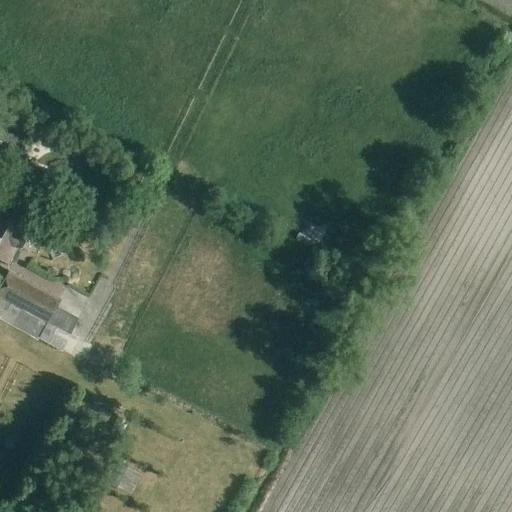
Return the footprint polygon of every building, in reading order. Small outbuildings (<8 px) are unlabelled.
[(0,129),(7,134),(11,126),(0,120),(0,129)] [(7,135),(0,130),(0,153),(11,159),(24,135),(11,128),(7,135)] [(0,171),(3,173),(10,160),(0,154),(0,171)] [(8,183),(0,198),(0,256),(10,262),(30,224),(42,201),(8,183)] [(0,318),(64,352),(81,318),(56,305),(59,298),(8,271),(0,286),(0,318)] [(347,289),(356,296),(368,281),(359,274),(347,289)] [(344,455),(350,441),(323,428),(317,442),(344,455)]
